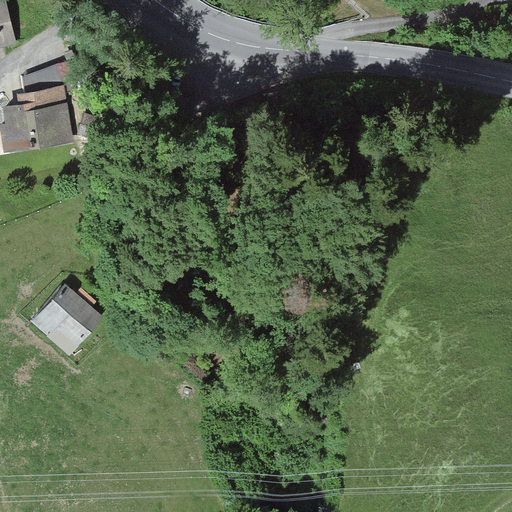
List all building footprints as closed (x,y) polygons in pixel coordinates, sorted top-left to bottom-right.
[(0,43),(8,41),(0,7),(0,43)] [(57,64),(23,76),(25,92),(59,88),(64,87),(57,64)] [(3,142),(4,145),(63,137),(58,104),(61,103),(59,88),(25,92),(26,99),(4,102),(4,107),(9,106),(11,122),(1,124),(2,128),(7,128),(8,141),(3,142)] [(274,98),(275,106),(288,104),(287,96),(274,98)] [(258,120),(266,118),(263,106),(255,108),(258,120)] [(84,116),(80,131),(90,134),(94,119),(84,116)] [(61,318),(81,337),(99,318),(62,284),(32,316),(49,331),(61,318)]
